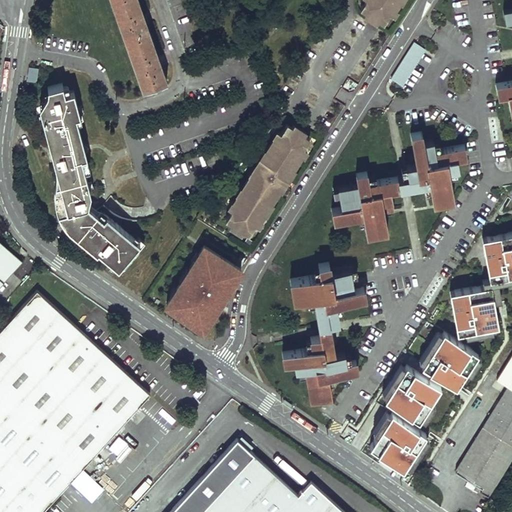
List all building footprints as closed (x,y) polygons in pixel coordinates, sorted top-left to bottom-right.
[(136,0),(109,0),(141,88),(165,80),(162,72),(146,27),(136,0)] [(363,0),(359,7),(364,10),(362,13),(374,21),(376,18),(382,22),(395,0),(363,0)] [(511,4),(505,6),(507,16),(511,15),(511,76),(494,79),(496,92),(505,90),(507,107),(511,105),(511,4)] [(414,40),(391,78),(402,85),(425,47),(414,40)] [(77,207),(86,203),(88,192),(90,191),(89,187),(86,175),(81,156),(85,155),(85,151),(82,139),(77,141),(73,128),(79,126),(77,119),(78,108),(73,89),(65,91),(62,83),(47,86),(50,95),(46,96),(47,100),(41,101),(43,119),(56,168),(51,186),(51,194),(52,203),(55,212),(66,225),(71,219),(68,209),(77,207)] [(290,127),(284,124),(275,139),(273,137),(264,150),(266,152),(251,176),(248,175),(240,187),(243,189),(238,196),(237,195),(233,202),(234,203),(224,219),(230,222),(227,226),(240,234),(242,230),(247,234),(257,219),(258,220),(277,190),(275,189),(279,184),(275,181),(278,175),(284,179),(299,154),(298,153),(308,138),(302,135),(304,132),(292,124),(290,127)] [(79,126),(73,128),(77,141),(82,139),(79,126)] [(408,176),(410,186),(430,183),(433,202),(454,198),(448,169),(459,167),(458,158),(467,156),(465,145),(436,150),(434,141),(423,143),(421,133),(411,135),(416,163),(406,165),(408,176)] [(85,155),(81,156),(86,175),(89,174),(85,155)] [(410,186),(408,176),(368,183),(367,174),(357,176),(359,185),(338,189),(342,208),(333,210),(335,219),(364,214),(368,233),(388,230),(385,211),(394,209),(391,190),(410,186)] [(86,203),(77,207),(68,209),(71,219),(66,225),(71,231),(99,254),(101,253),(120,269),(132,256),(130,254),(135,247),(140,242),(136,239),(106,214),(104,218),(97,212),(86,203)] [(104,218),(106,214),(100,208),(97,212),(104,218)] [(511,232),(487,237),(489,247),(484,248),(491,279),(511,275),(511,232)] [(140,242),(135,247),(139,247),(144,241),(139,236),(136,239),(140,242)] [(0,285),(23,261),(0,239),(0,285)] [(169,296),(163,305),(184,318),(186,316),(193,321),(191,323),(203,331),(217,309),(213,307),(219,297),(223,300),(244,267),(204,241),(195,255),(197,256),(192,264),(190,262),(185,270),(188,271),(180,282),(178,281),(173,289),(175,290),(171,297),(169,296)] [(331,272),(329,263),(318,265),(320,275),(291,281),(294,300),(313,297),(320,336),(310,337),(312,349),(282,354),(284,365),(294,363),(296,372),(306,370),(312,399),(332,396),(328,375),(357,370),(355,360),(346,362),(344,352),(335,354),(330,324),(340,322),(337,301),(365,296),(363,285),(353,287),(349,269),(331,272)] [(185,270),(178,281),(180,282),(188,271),(185,270)] [(511,280),(511,275),(491,279),(483,281),(484,286),(492,284),(499,283),(511,280)] [(499,283),(492,284),(495,301),(503,300),(499,283)] [(495,301),(492,284),(484,286),(455,291),(457,301),(453,302),(459,333),(467,332),(494,326),(500,325),(495,301)] [(148,393),(35,291),(0,329),(0,511),(40,511),(69,481),(92,502),(105,488),(81,467),(148,393)] [(213,307),(217,309),(223,300),(219,297),(213,307)] [(495,332),(494,326),(467,332),(468,337),(495,332)] [(425,365),(444,335),(440,332),(421,362),(425,365)] [(480,354),(445,332),(444,335),(425,365),(424,367),(459,388),(468,373),(478,356),(480,354)] [(511,355),(497,380),(508,387),(454,473),(480,489),(478,492),(486,497),(511,455),(511,355)] [(483,359),(478,356),(468,373),(473,375),(483,359)] [(389,398),(407,369),(403,366),(385,396),(389,398)] [(443,388),(409,366),(407,369),(389,398),(387,400),(422,422),(424,419),(433,404),(443,388)] [(438,406),(433,404),(424,419),(428,422),(438,406)] [(429,434),(394,413),(393,416),(380,437),(373,448),(408,469),(410,465),(427,437),(429,434)] [(380,437),(393,416),(388,413),(376,434),(380,437)] [(432,440),(427,437),(410,465),(415,468),(432,440)] [(299,496),(237,439),(170,511),(344,511),(312,482),(299,496)]
